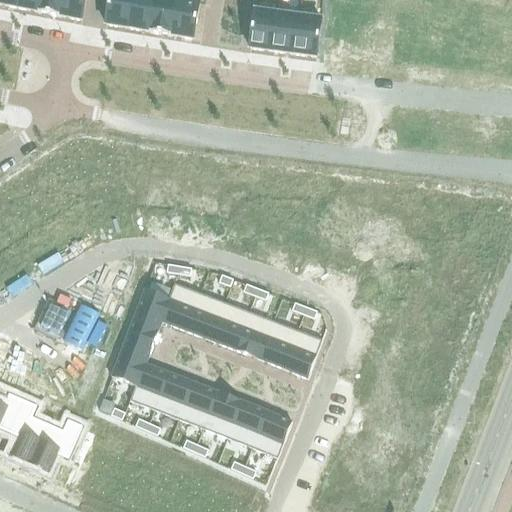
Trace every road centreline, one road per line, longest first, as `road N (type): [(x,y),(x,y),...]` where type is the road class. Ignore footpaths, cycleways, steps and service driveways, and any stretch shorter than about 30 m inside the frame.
road 1 (unknown): [(29,137),(46,153),(495,317)]
road 2 (residential): [(0,319),(113,247),(152,243),(232,260),(323,298),(341,314),(343,340),(317,406)]
road 3 (residential): [(56,107),(511,173)]
road 4 (residential): [(511,111),(204,72)]
road 5 (residential): [(443,453),(511,273)]
road 6 (residential): [(317,406),(181,356)]
road 7 (residential): [(204,72),(67,49)]
road 8 (residential): [(443,453),(317,406)]
